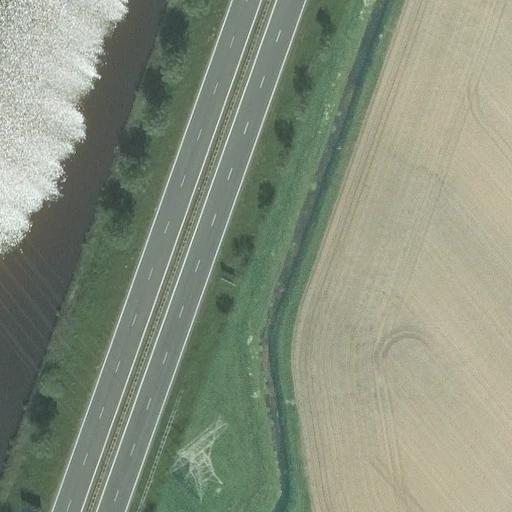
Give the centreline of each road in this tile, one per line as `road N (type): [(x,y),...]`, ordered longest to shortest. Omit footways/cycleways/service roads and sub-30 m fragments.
road 1 (trunk): [(248,0),(68,511)]
road 2 (trunk): [(113,511),(293,0)]
